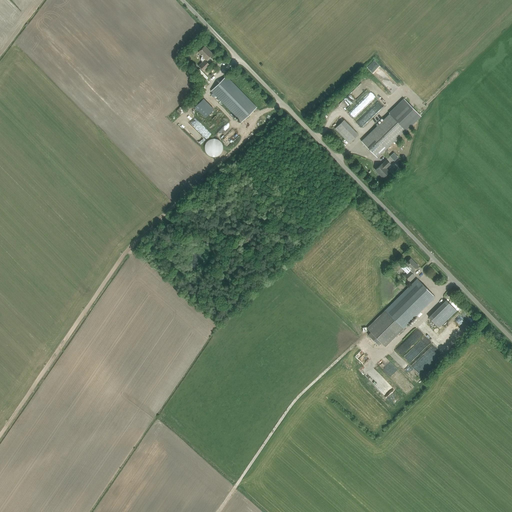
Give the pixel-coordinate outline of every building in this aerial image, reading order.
[(198,52),(202,56),(202,57),(201,57),(201,58),(201,59),(201,60),(202,61),(203,62),(199,66),(204,71),(210,65),(205,60),(212,53),(205,46),(198,52)] [(368,68),(380,77),(384,73),(371,63),(368,68)] [(214,97),(215,95),(241,122),(256,107),(226,76),(211,91),(213,93),(211,95),(214,97)] [(349,118),(372,98),(366,92),(363,95),(366,99),(364,100),(361,103),(359,100),(344,113),(349,118)] [(205,118),(214,109),(203,98),(194,107),(205,118)] [(377,157),(406,129),(407,130),(421,116),(404,98),(389,112),(390,113),(361,141),(377,157)] [(358,127),(379,107),(374,102),(353,122),(358,127)] [(177,122),(198,143),(207,133),(198,124),(192,129),(180,118),(177,122)] [(358,134),(344,119),(335,128),(349,143),(358,134)] [(208,140),(207,141),(207,142),(206,142),(206,143),(205,144),(205,145),(205,146),(204,147),(205,149),(205,151),(206,152),(206,153),(207,154),(208,154),(209,155),(210,156),(211,156),(212,156),(213,157),(214,157),(215,157),(216,156),(217,156),(218,156),(218,155),(219,155),(220,154),(221,153),(222,151),(222,150),(223,149),(223,148),(223,147),(223,146),(222,145),(222,144),(222,143),(221,143),(221,142),(220,141),(219,140),(218,139),(217,139),(216,139),(215,138),(214,138),(213,138),(212,138),(211,139),(210,139),(209,139),(209,140),(208,140)] [(375,170),(383,177),(389,171),(386,168),(390,164),(386,160),(382,164),(381,164),(375,170)] [(413,272),(415,270),(419,266),(411,258),(407,262),(405,264),(411,270),(410,271),(405,276),(409,280),(414,275),(411,272),(412,271),(413,272)] [(402,262),(398,266),(404,273),(408,269),(402,262)] [(385,346),(431,300),(435,297),(417,279),(367,328),(371,332),(368,334),(378,345),(381,343),(385,346)] [(439,328),(453,314),(456,310),(446,300),(429,317),(439,328)] [(454,325),(459,332),(466,326),(461,320),(454,325)] [(392,349),(398,355),(415,340),(409,333),(392,349)] [(413,346),(401,358),(407,363),(419,351),(413,346)] [(410,366),(417,373),(435,355),(428,348),(410,366)] [(372,385),(380,378),(371,368),(363,376),(372,385)]
